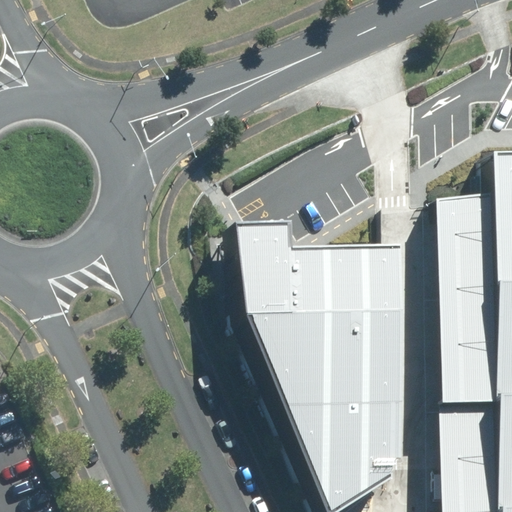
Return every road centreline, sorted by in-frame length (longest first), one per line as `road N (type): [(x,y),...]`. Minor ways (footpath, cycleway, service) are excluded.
road 1 (unclassified): [(99,224),(233,511)]
road 2 (unclassified): [(137,511),(7,252)]
road 3 (unclassified): [(285,66),(112,194)]
road 4 (unclassified): [(84,112),(285,66)]
road 5 (unclassified): [(285,66),(436,0)]
